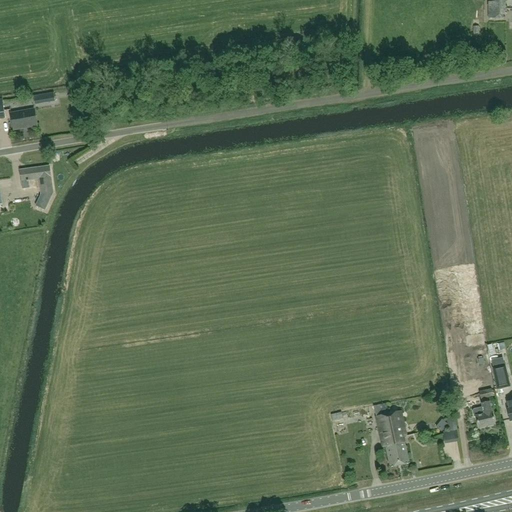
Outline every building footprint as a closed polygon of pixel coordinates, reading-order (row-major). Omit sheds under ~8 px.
[(505,19),(504,0),(488,0),(488,19),(505,19)] [(35,105),(55,102),(54,94),(33,97),(35,105)] [(14,131),(37,127),(34,111),(11,115),(14,131)] [(53,193),(49,166),(20,171),(22,181),(39,179),(41,195),(53,193)] [(511,387),(506,365),(492,368),(497,390),(511,387)] [(491,389),(479,392),(481,400),(493,397),(491,389)] [(481,405),(482,408),(473,410),(472,411),(474,418),(476,417),(478,428),(495,425),(492,413),(491,413),(489,403),(481,405)] [(388,414),(386,404),(373,407),(376,417),(383,448),(385,447),(390,468),(400,465),(398,457),(395,457),(391,439),(393,438),(388,414)] [(401,412),(388,414),(393,438),(391,439),(395,457),(398,457),(400,465),(409,464),(403,436),(406,436),(401,412)] [(332,423),(338,422),(343,420),(341,413),(330,416),(332,423)] [(449,431),(458,430),(456,417),(447,418),(449,431)] [(442,420),(436,427),(442,432),(448,424),(442,420)]
